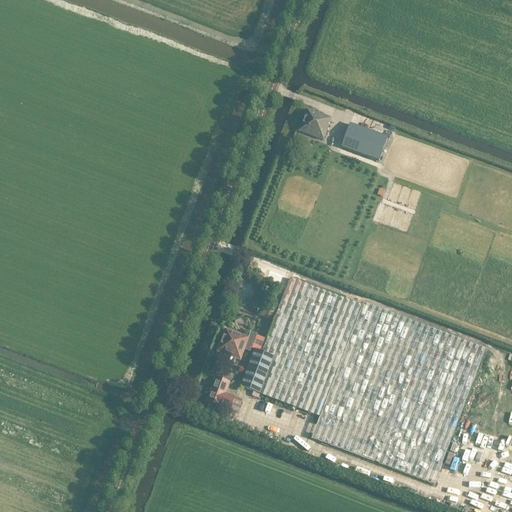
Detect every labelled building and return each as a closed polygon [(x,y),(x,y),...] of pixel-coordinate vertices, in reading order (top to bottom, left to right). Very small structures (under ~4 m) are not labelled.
[(330,124),(332,117),(307,108),(299,130),(325,139),(330,124)] [(351,125),(343,148),(380,162),(389,138),(351,125)] [(288,278),(272,271),(268,281),(286,288),(290,278),(288,278)] [(486,352),(292,279),(265,351),(257,349),(257,351),(256,350),(242,386),(322,416),(313,440),(435,485),(486,352)] [(266,310),(264,317),(272,320),(275,314),(266,310)] [(226,329),(221,341),(234,346),(235,345),(246,349),(246,350),(251,352),(258,335),(252,332),(250,338),(226,329)] [(234,346),(221,341),(217,351),(242,360),(246,350),(246,349),(235,345),(234,346)] [(216,378),(207,402),(208,403),(206,409),(211,411),(214,405),(222,408),(221,409),(231,412),(237,397),(227,394),(233,378),(226,376),(224,381),(216,378)] [(479,396),(489,401),(498,380),(489,376),(479,396)] [(479,404),(486,408),(489,404),(482,400),(479,404)] [(475,409),(471,420),(482,424),(486,413),(475,409)] [(305,422),(311,414),(306,410),(300,418),(305,422)] [(281,423),(279,429),(289,432),(291,427),(281,423)] [(484,437),(486,431),(475,427),(473,432),(484,437)] [(470,470),(472,466),(464,462),(462,466),(470,470)] [(510,483),(511,479),(511,477),(502,470),(499,476),(510,483)] [(495,487),(505,490),(507,485),(497,482),(495,487)] [(463,498),(472,501),(476,491),(467,488),(463,498)]
